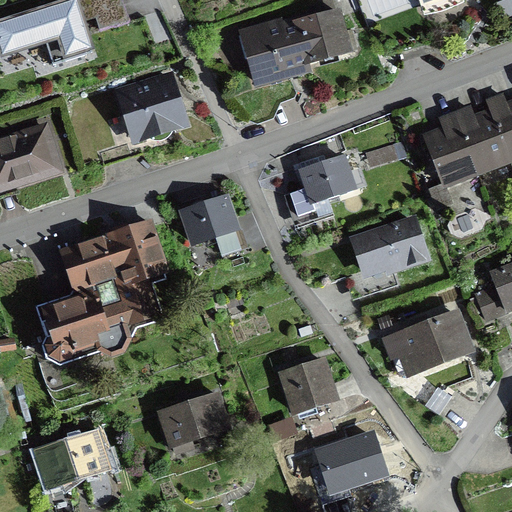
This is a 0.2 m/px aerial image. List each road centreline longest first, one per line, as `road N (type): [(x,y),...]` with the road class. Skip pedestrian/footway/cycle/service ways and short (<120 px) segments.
road 1 (residential): [(237,156),(299,287),(439,484)]
road 2 (residential): [(237,156),(511,51)]
road 3 (residential): [(0,239),(237,156)]
road 4 (residential): [(439,484),(511,387)]
